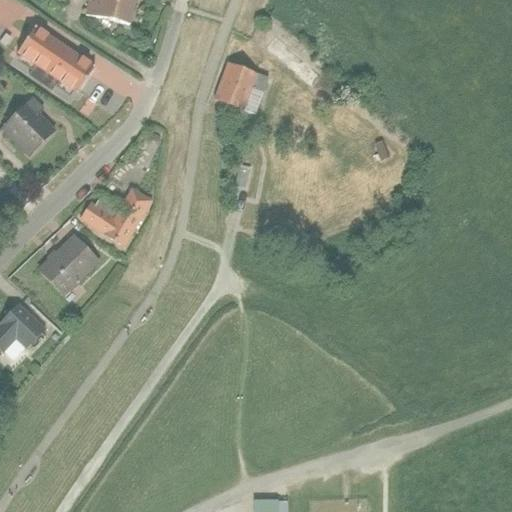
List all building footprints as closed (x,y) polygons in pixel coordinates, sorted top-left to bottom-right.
[(119,0),(75,0),(73,9),(115,19),(119,0)] [(81,61),(21,21),(9,39),(4,48),(63,87),(81,61)] [(252,75),(212,60),(199,96),(239,111),(252,75)] [(13,97),(0,110),(0,137),(15,153),(43,126),(13,97)] [(79,196),(68,214),(90,228),(110,241),(139,196),(121,184),(108,203),(89,191),(83,199),(79,196)] [(61,231),(25,265),(49,289),(84,255),(61,231)] [(34,325),(8,298),(0,305),(0,336),(3,334),(13,345),(34,325)] [(263,511),(264,495),(239,494),(238,511),(263,511)]
